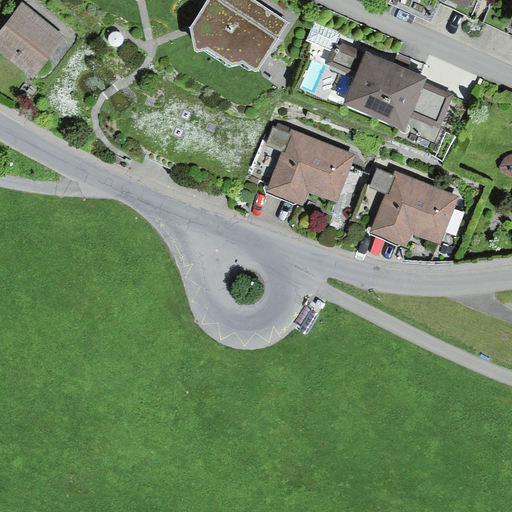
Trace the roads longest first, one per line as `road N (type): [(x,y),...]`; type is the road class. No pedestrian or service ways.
road 1 (tertiary): [(0,121),(210,231),(367,279),(511,278)]
road 2 (track): [(297,256),(321,289),(511,375)]
road 3 (residential): [(511,80),(333,0)]
